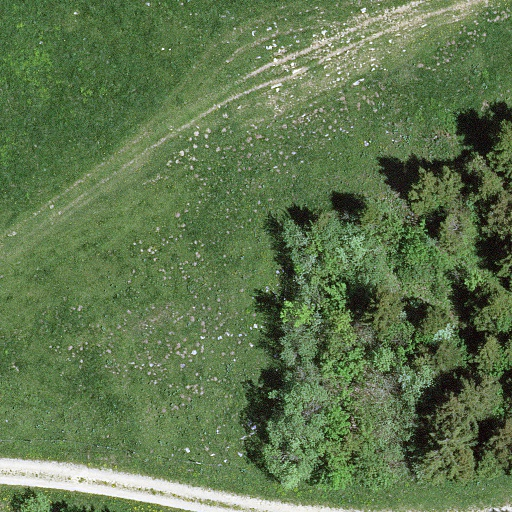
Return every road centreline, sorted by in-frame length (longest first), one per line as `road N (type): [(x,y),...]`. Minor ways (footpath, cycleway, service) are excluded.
road 1 (track): [(0,254),(364,60),(511,0)]
road 2 (track): [(0,467),(86,473),(316,511)]
